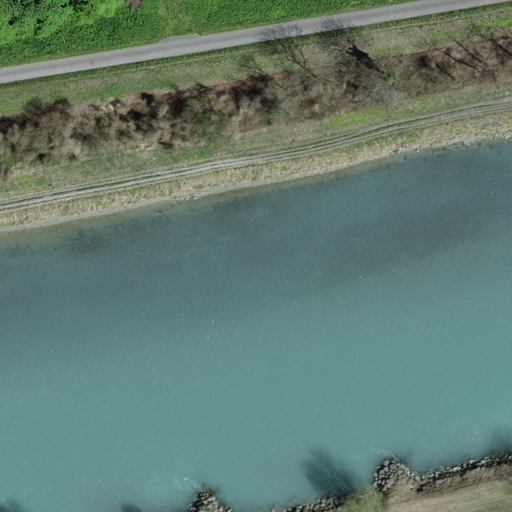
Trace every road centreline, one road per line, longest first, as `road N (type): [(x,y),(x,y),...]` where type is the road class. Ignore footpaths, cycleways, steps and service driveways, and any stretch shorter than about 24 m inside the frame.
road 1 (track): [(0,204),(511,103)]
road 2 (track): [(0,78),(471,0)]
